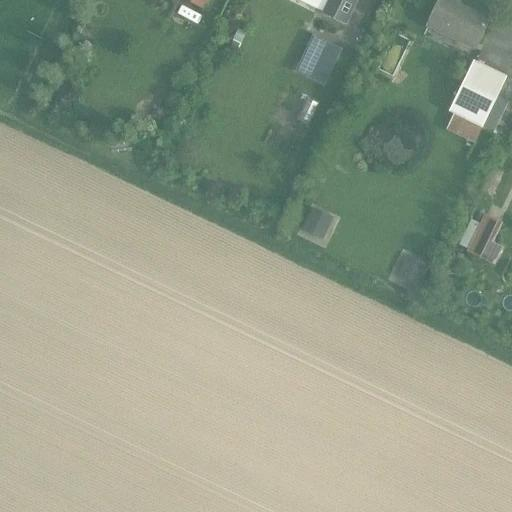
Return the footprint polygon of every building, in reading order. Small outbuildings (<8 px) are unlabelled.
[(328,0),(323,13),(345,23),(356,0),(328,0)] [(475,44),(487,21),(442,0),(439,0),(429,23),(475,44)] [(312,36),(300,61),(311,67),(306,77),(323,86),(340,50),(312,36)] [(231,41),(226,52),(234,56),(239,45),(231,41)] [(449,113),(482,129),(506,78),(473,62),(449,113)] [(157,106),(151,111),(151,119),(158,122),(165,118),(164,110),(157,106)] [(313,209),(302,231),(320,239),(331,217),(313,209)] [(482,259),(500,223),(485,216),(468,252),(482,259)] [(407,256),(397,277),(416,286),(426,264),(407,256)]
